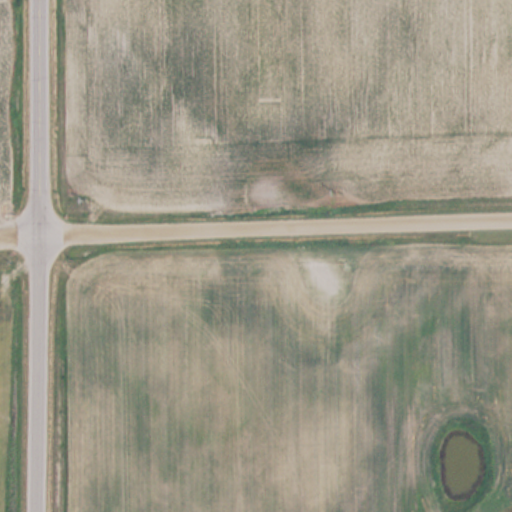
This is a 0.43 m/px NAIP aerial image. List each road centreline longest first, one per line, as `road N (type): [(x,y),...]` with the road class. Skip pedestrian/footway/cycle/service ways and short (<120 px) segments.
road 1 (residential): [(511,220),(0,240)]
road 2 (tertiary): [(30,511),(34,238)]
road 3 (secondary): [(34,238),(32,0)]
